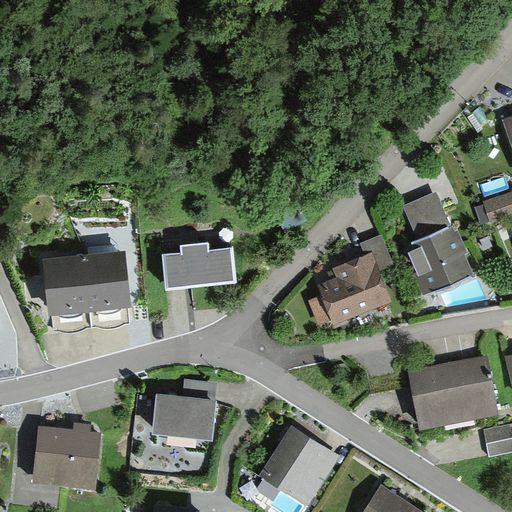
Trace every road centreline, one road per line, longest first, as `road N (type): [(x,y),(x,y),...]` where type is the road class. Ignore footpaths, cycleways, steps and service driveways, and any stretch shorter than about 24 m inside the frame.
road 1 (residential): [(511,38),(297,256),(227,340)]
road 2 (residential): [(483,511),(266,370)]
road 3 (residential): [(266,370),(284,356),(511,317)]
road 4 (residential): [(0,391),(227,340)]
